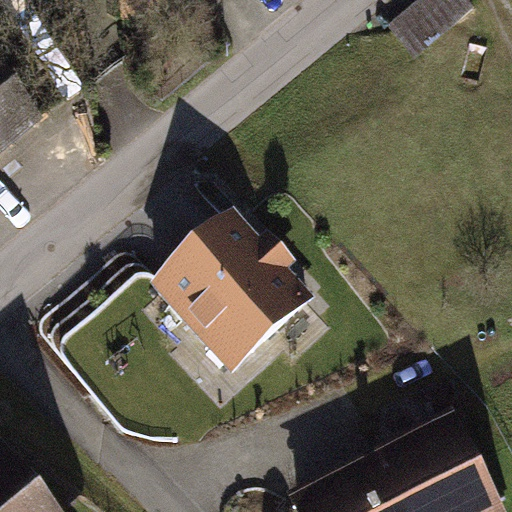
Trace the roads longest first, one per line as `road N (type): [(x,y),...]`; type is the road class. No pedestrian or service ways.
road 1 (unclassified): [(355,0),(0,292)]
road 2 (residential): [(0,331),(171,511)]
